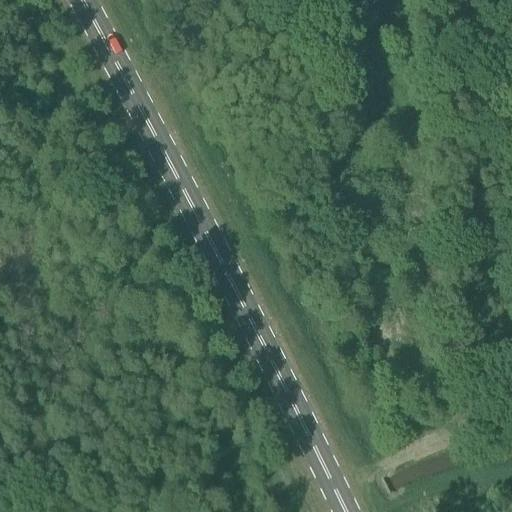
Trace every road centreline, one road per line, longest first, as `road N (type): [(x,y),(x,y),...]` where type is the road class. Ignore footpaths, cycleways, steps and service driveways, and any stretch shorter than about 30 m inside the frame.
road 1 (primary): [(343,511),(78,0)]
road 2 (track): [(385,511),(432,488),(511,471)]
